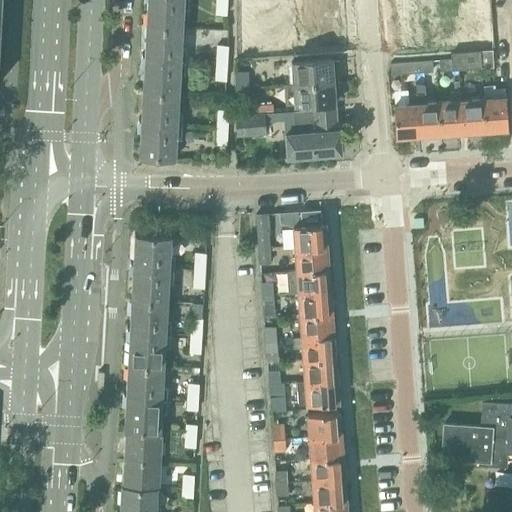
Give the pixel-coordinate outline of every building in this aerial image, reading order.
[(148,0),(147,24),(183,26),(183,0),(148,0)] [(330,0),(290,0),(292,8),(331,5),(330,0)] [(434,0),(407,0),(395,1),(397,21),(436,18),(434,0)] [(484,3),(476,3),(477,15),(485,15),(484,3)] [(217,5),(216,13),(227,14),(227,5),(217,5)] [(331,5),(292,8),(293,29),(332,26),(331,5)] [(485,15),(477,15),(477,27),(486,27),(485,15)] [(436,18),(397,21),(398,43),(437,40),(436,18)] [(247,20),(239,20),(239,32),(247,32),(247,20)] [(145,62),(143,90),(179,91),(183,26),(147,24),(146,52),(142,52),(142,62),(145,62)] [(332,26),(293,29),(295,50),(334,47),(332,26)] [(247,32),(239,32),(239,44),(247,44),(247,32)] [(217,44),(217,53),(228,53),(228,45),(217,44)] [(492,49),(480,50),(481,65),(493,65),(492,49)] [(451,52),(452,57),(453,67),(481,65),(480,50),(451,52)] [(217,53),(216,61),(227,62),(228,53),(217,53)] [(452,57),(440,58),(441,68),(453,67),(452,57)] [(332,58),(292,61),(294,82),(294,81),(334,79),(338,79),(340,75),(339,59),(332,60),(332,58)] [(431,59),(420,60),(421,70),(432,69),(431,59)] [(421,70),(420,60),(391,61),(391,72),(421,70)] [(216,61),(216,70),(227,71),(227,62),(216,61)] [(216,70),(215,78),(226,79),(227,71),(216,70)] [(236,71),(236,87),(249,87),(249,71),(236,71)] [(294,82),(285,83),(287,103),(295,103),(335,100),(335,98),(342,97),(341,81),(338,79),(334,79),(294,81),(294,82)] [(249,87),(236,87),(236,103),(249,103),(249,87)] [(179,91),(143,90),(142,117),(139,117),(138,127),(141,127),(140,156),(176,158),(179,91)] [(452,99),(439,100),(441,132),(457,131),(457,132),(464,132),(461,98),(461,90),(452,91),(452,99)] [(419,135),(416,93),(408,94),(408,102),(394,103),(397,135),(413,134),(413,136),(419,135)] [(425,93),(416,93),(419,135),(426,135),(426,133),(441,132),(439,100),(426,101),(425,93)] [(506,95),(483,96),(486,129),(501,128),(501,129),(508,129),(508,127),(506,95)] [(483,96),(461,98),(464,132),(470,131),(470,130),(486,129),(483,96)] [(273,103),(255,104),(256,112),(273,110),(273,103)] [(295,130),(286,131),(288,155),(335,152),(342,151),(340,127),(338,127),(336,106),(293,109),(295,130)] [(218,109),(218,117),(228,118),(229,109),(218,109)] [(264,111),(237,114),(238,133),(266,131),(264,111)] [(218,117),(217,126),(228,126),(228,118),(218,117)] [(217,126),(217,135),(227,135),(228,126),(217,126)] [(217,135),(216,143),(227,144),(227,135),(217,135)] [(321,208),(278,211),(279,213),(279,222),(294,226),(296,248),(330,245),(329,237),(327,237),(326,222),(322,222),(321,208)] [(258,228),(259,248),(270,248),(268,227),(270,227),(269,212),(257,213),(258,228)] [(134,270),(132,298),(168,300),(172,234),(136,232),(134,260),(131,260),(131,270),(134,270)] [(296,248),(297,270),(329,267),(328,250),(330,250),(330,245),(296,248)] [(270,248),(259,248),(260,262),(271,261),(270,248)] [(195,252),(195,260),(206,261),(207,252),(195,252)] [(195,260),(195,269),(206,269),(206,261),(195,260)] [(297,270),(299,292),(333,289),(333,281),(331,281),(329,267),(297,270)] [(195,269),(194,277),(205,278),(206,269),(195,269)] [(205,286),(205,278),(194,277),(194,286),(205,286)] [(262,282),(263,294),(273,293),(272,281),(262,282)] [(299,292),(301,314),(333,311),(331,294),(334,294),(333,289),(299,292)] [(273,293),(263,294),(265,316),(275,316),(273,293)] [(130,336),(128,363),(164,365),(166,324),(168,300),(132,298),(131,325),(128,325),(127,336),(130,336)] [(294,335),(294,336),(337,333),(336,325),(334,326),(333,311),(301,314),(302,335),(294,335)] [(192,317),(191,325),(203,326),(203,317),(192,317)] [(191,325),(191,334),(202,335),(203,326),(191,325)] [(265,326),(266,337),(277,337),(276,325),(265,326)] [(303,345),(304,358),(336,355),(335,339),(337,339),(337,333),(294,336),(295,345),(303,345)] [(191,334),(190,343),(202,343),(202,335),(191,334)] [(277,337),(266,337),(268,360),(279,359),(277,337)] [(201,352),(202,343),(190,343),(190,351),(201,352)] [(298,379),(298,380),(340,377),(339,370),(337,370),(336,355),(304,358),(305,379),(298,379)] [(279,359),(268,360),(270,382),(280,381),(279,359)] [(125,429),(126,429),(161,431),(164,365),(128,363),(127,391),(124,390),(123,401),(126,401),(125,429)] [(340,377),(298,380),(299,403),(340,400),(338,383),(340,383),(340,377)] [(280,381),(270,382),(271,395),(281,394),(280,381)] [(188,382),(188,391),(199,392),(199,383),(188,382)] [(188,391),(187,399),(199,400),(199,392),(188,391)] [(198,408),(199,400),(187,399),(187,408),(198,408)] [(511,416),(511,404),(511,401),(483,400),(481,425),(445,422),(442,456),(490,459),(491,448),(508,449),(508,451),(511,451),(511,416)] [(308,412),(310,436),(344,433),(343,425),(341,426),(340,410),(308,412)] [(186,423),(186,432),(197,433),(197,424),(186,423)] [(273,424),(274,437),(284,437),(283,423),(273,424)] [(125,454),(123,483),(158,485),(159,485),(161,461),(161,456),(162,431),(161,431),(126,429),(125,454)] [(185,445),(196,446),(197,433),(186,432),(185,445)] [(310,436),(311,458),(344,455),(342,439),(344,438),(344,433),(310,436)] [(284,437),(274,437),(274,450),(285,449),(284,437)] [(311,458),(313,480),(347,477),(346,469),(345,469),(344,455),(311,458)] [(276,470),(277,482),(288,481),(287,469),(276,470)] [(184,473),(183,487),(194,487),(194,474),(184,473)] [(313,480),(315,502),(347,499),(346,483),(348,483),(347,477),(313,480)] [(288,481),(277,482),(278,494),(289,493),(288,481)] [(156,511),(158,485),(123,483),(122,483),(120,511),(117,511),(156,511)] [(183,487),(182,495),(193,496),(194,487),(183,487)] [(489,488),(487,510),(507,507),(507,499),(503,499),(504,489),(489,488)] [(347,511),(347,499),(315,502),(315,511),(347,511)]
